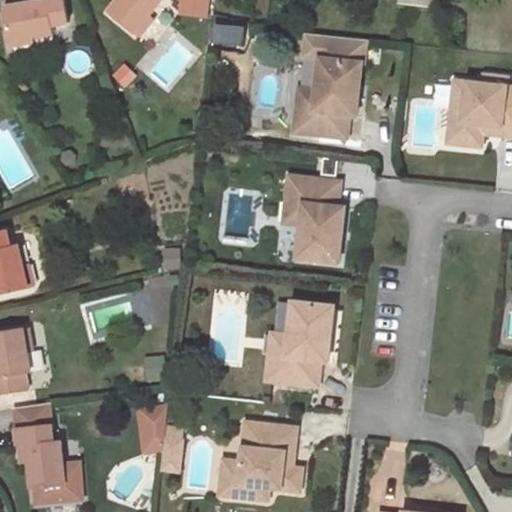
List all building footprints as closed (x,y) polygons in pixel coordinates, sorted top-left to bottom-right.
[(65,0),(40,0),(30,2),(5,6),(10,39),(31,35),(55,30),(54,23),(69,20),(65,0)] [(119,0),(111,10),(136,31),(150,14),(161,0),(119,0)] [(210,21),(214,0),(179,0),(177,14),(210,21)] [(150,14),(136,31),(141,35),(155,18),(150,14)] [(31,35),(10,39),(11,45),(32,41),(31,35)] [(359,115),(365,62),(323,57),(319,89),(313,89),(311,108),(299,107),(297,131),(349,136),(352,114),(359,115)] [(511,135),(511,85),(509,85),(510,76),(487,74),(486,83),(457,80),(451,132),(485,136),(485,132),(486,123),(504,125),(503,134),(511,135)] [(313,89),(302,87),(299,107),(311,108),(313,89)] [(486,123),(485,132),(503,134),(504,125),(486,123)] [(451,132),(450,142),(484,146),(485,136),(451,132)] [(288,201),(306,203),(303,223),(299,257),(341,262),(347,207),(340,206),(343,181),(291,175),(288,201)] [(306,203),(288,201),(286,221),(303,223),(306,203)] [(10,227),(0,229),(0,293),(31,286),(26,265),(21,242),(13,244),(10,227)] [(32,263),(26,265),(31,286),(37,284),(32,263)] [(333,360),(339,305),(298,301),(294,334),(288,333),(285,354),(274,352),(271,379),(323,385),(326,359),(333,360)] [(32,323),(26,325),(30,346),(37,344),(32,323)] [(26,325),(0,329),(0,362),(2,374),(0,374),(0,391),(32,386),(29,370),(34,369),(30,346),(26,325)] [(276,332),(274,352),(285,354),(288,333),(276,332)] [(55,421),(21,425),(23,443),(32,442),(34,459),(37,486),(69,482),(67,461),(64,437),(57,438),(55,421)] [(302,427),(251,421),(246,461),(238,459),(234,494),(272,499),(273,487),(304,490),(307,468),(297,467),(288,465),(290,452),(299,453),(302,427)] [(186,438),(170,437),(167,467),(183,468),(186,438)] [(32,442),(23,443),(25,460),(34,459),(32,442)] [(297,467),(299,453),(290,452),(288,465),(297,467)] [(234,494),(238,459),(228,458),(224,494),(234,494)] [(73,460),(67,461),(69,482),(75,481),(73,460)]
